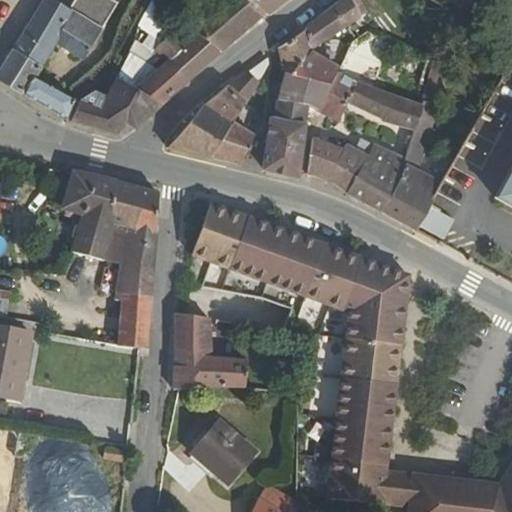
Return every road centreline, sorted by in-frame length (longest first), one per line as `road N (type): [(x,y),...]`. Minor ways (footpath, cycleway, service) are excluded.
road 1 (primary): [(511,305),(298,198),(177,165)]
road 2 (residential): [(177,165),(145,511)]
road 3 (residential): [(305,0),(134,154)]
